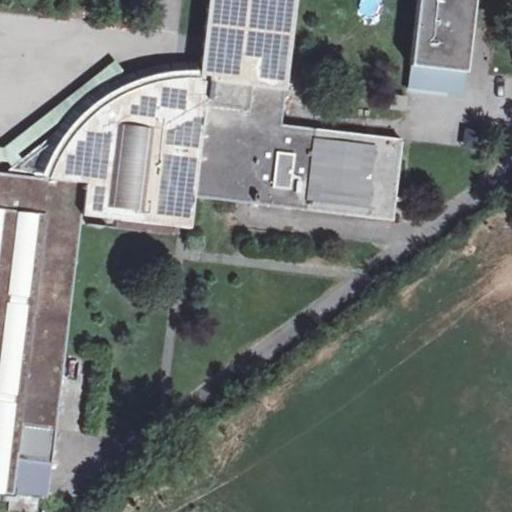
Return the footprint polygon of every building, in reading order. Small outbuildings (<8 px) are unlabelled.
[(17,456),(52,461),(80,221),(112,225),(113,219),(190,229),(194,197),(393,221),(402,139),(282,124),(296,0),(208,0),(200,68),(149,73),(104,95),(31,149),(23,156),(21,169),(34,170),(33,177),(0,172),(0,493),(8,495),(7,510),(7,511),(36,511),(39,496),(13,493),(17,456)] [(417,0),(410,65),(466,72),(473,0),(417,0)] [(466,72),(410,65),(407,93),(462,100),(466,72)] [(407,96),(394,94),(392,108),(405,110),(407,96)] [(0,160),(14,162),(23,156),(31,149),(0,145),(0,160)] [(10,168),(21,169),(23,156),(14,162),(10,165),(10,168)] [(13,493),(39,496),(47,498),(52,461),(17,456),(13,493)]
